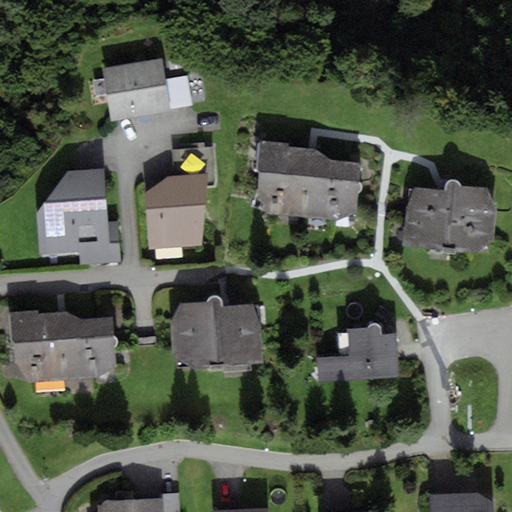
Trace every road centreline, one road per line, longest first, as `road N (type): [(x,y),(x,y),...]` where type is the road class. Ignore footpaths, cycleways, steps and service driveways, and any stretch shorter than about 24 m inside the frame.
road 1 (residential): [(45,498),(129,452),(305,462),(511,440)]
road 2 (residential): [(0,285),(392,265)]
